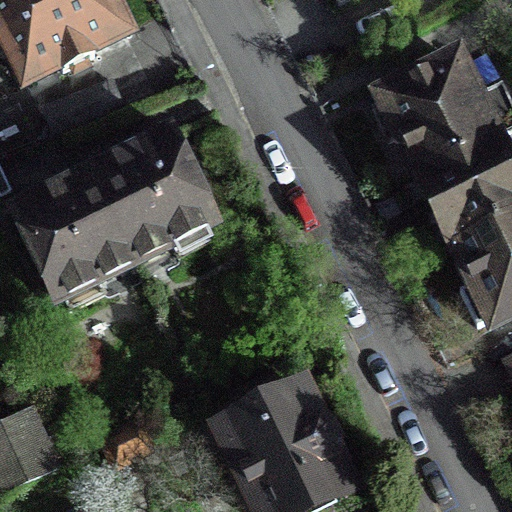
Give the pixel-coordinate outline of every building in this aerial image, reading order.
[(88,55),(122,38),(103,0),(0,0),(0,39),(23,87),(57,70),(61,77),(79,68),(92,62),(88,55)] [(511,182),(494,147),(511,138),(511,120),(499,93),(474,105),(454,66),(438,74),(432,63),(417,71),(420,77),(422,82),(378,104),(381,110),(370,116),(385,148),(396,142),(417,185),(426,202),(450,251),(471,293),(460,298),(476,330),(486,325),(490,332),(511,320),(511,182)] [(50,140),(120,112),(110,85),(39,114),(50,140)] [(96,289),(134,270),(170,252),(176,263),(210,246),(205,235),(213,232),(167,140),(111,167),(88,178),(72,186),(9,217),(54,309),(62,306),(67,317),(101,300),(96,289)] [(0,199),(8,196),(0,179),(0,199)] [(511,363),(503,368),(511,386),(511,363)] [(328,437),(316,431),(304,406),(299,397),(218,437),(255,511),(315,511),(348,496),(332,464),(335,451),(328,437)] [(28,417),(0,429),(0,500),(55,475),(28,417)] [(113,470),(146,454),(135,431),(102,447),(113,470)]
